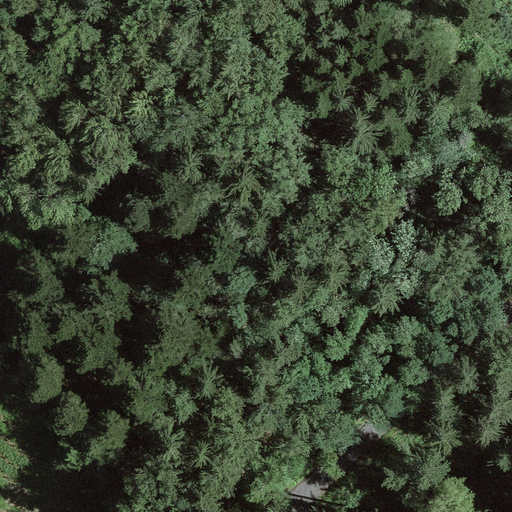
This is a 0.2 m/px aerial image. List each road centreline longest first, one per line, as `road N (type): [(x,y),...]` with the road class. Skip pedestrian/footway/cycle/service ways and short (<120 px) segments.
road 1 (unclassified): [(511,301),(477,319),(260,511)]
road 2 (track): [(0,256),(137,0)]
